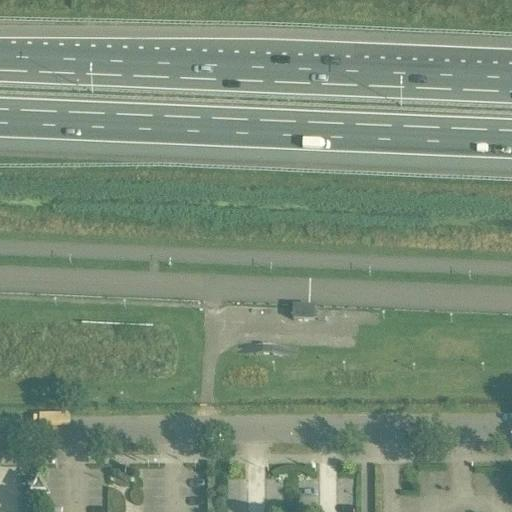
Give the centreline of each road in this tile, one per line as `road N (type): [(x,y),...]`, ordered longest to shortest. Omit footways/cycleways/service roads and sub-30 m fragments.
road 1 (motorway): [(511,84),(0,62)]
road 2 (motorway): [(0,115),(511,136)]
road 3 (unclassified): [(511,431),(0,437)]
